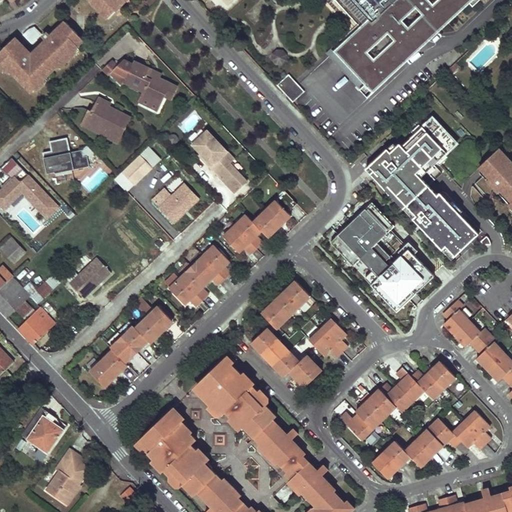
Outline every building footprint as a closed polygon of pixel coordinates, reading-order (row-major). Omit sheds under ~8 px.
[(94,5),(108,19),(124,3),(121,0),(94,0),(97,2),(94,5)] [(336,0),(361,25),(354,29),(335,50),(367,82),(361,88),(369,96),(389,77),(387,76),(414,50),(411,46),(434,24),(437,28),(466,0),(470,0),(336,0)] [(12,72),(31,92),(34,89),(44,79),(57,67),(77,47),(84,41),(66,22),(51,36),(46,41),(32,55),(15,38),(0,53),(0,60),(2,62),(12,72)] [(414,50),(437,28),(434,24),(411,46),(414,50)] [(77,47),(57,67),(62,67),(76,53),(77,47)] [(271,65),(285,66),(286,51),(272,50),(271,65)] [(12,72),(2,62),(0,64),(0,65),(6,72),(12,72)] [(141,69),(134,65),(125,82),(144,92),(142,96),(153,101),(155,97),(162,100),(164,96),(170,84),(163,81),(158,79),(153,76),(154,73),(142,66),(141,69)] [(277,86),(292,103),(305,92),(295,81),(289,75),(277,86)] [(44,84),(44,79),(34,89),(37,91),(44,84)] [(170,84),(164,96),(171,99),(177,88),(170,84)] [(171,99),(164,96),(162,100),(155,97),(153,101),(150,107),(164,114),(171,99)] [(94,125),(92,129),(102,135),(105,130),(120,138),(130,118),(115,110),(114,113),(107,109),(108,107),(110,104),(99,99),(92,112),(88,121),(94,125)] [(82,125),(92,129),(94,125),(88,121),(92,112),(89,111),(82,125)] [(400,146),(391,155),(388,151),(380,158),(384,163),(381,166),(379,164),(370,173),(387,191),(390,188),(418,217),(417,217),(423,223),(422,224),(433,235),(431,237),(441,248),(445,244),(454,254),(478,231),(438,190),(435,194),(421,180),(417,175),(423,170),(427,174),(453,149),(448,144),(452,140),(433,119),(403,148),(400,146)] [(105,130),(102,135),(117,142),(120,138),(105,130)] [(234,193),(247,182),(229,164),(234,159),(207,131),(192,144),(200,153),(205,159),(204,161),(234,193)] [(51,151),(42,153),(46,174),(54,173),(54,174),(89,167),(86,157),(83,157),(81,151),(70,153),(67,138),(49,142),(51,151)] [(457,145),(452,140),(448,144),(453,149),(457,145)] [(142,152),(154,165),(162,157),(150,144),(142,152)] [(511,163),(499,149),(480,167),(480,168),(511,202),(509,205),(510,206),(511,207),(511,163)] [(142,152),(122,172),(134,185),(154,165),(142,152)] [(11,179),(0,190),(0,204),(4,209),(21,192),(46,219),(59,207),(11,158),(1,168),(11,179)] [(367,171),(370,173),(379,164),(381,166),(384,163),(380,158),(367,171)] [(480,173),(509,205),(511,202),(480,168),(480,173)] [(423,170),(417,175),(421,180),(427,174),(423,170)] [(115,179),(127,192),(134,185),(122,172),(115,179)] [(159,209),(174,224),(200,199),(185,184),(172,196),(159,209)] [(159,209),(172,196),(165,188),(152,201),(159,209)] [(390,188),(387,191),(420,226),(422,224),(423,223),(417,217),(418,217),(390,188)] [(292,216),(277,200),(254,222),(247,215),(224,237),(239,253),(244,248),(251,255),(263,243),(257,236),(262,231),(269,238),(292,216)] [(373,202),(331,242),(354,266),(361,259),(373,271),(379,278),(372,285),(380,294),(383,291),(388,296),(385,299),(395,310),(408,297),(405,294),(411,287),(415,291),(416,290),(412,286),(416,283),(420,286),(433,273),(413,252),(407,247),(401,253),(395,258),(390,253),(389,254),(376,241),(381,236),(387,230),(393,224),(373,202)] [(381,236),(384,239),(390,233),(387,230),(381,236)] [(12,238),(26,252),(30,248),(17,234),(12,238)] [(0,249),(14,263),(26,252),(12,238),(0,249)] [(397,249),(401,253),(407,247),(413,252),(416,249),(407,240),(397,249)] [(454,254),(445,244),(441,248),(450,257),(454,254)] [(230,262),(215,246),(169,289),(185,305),(190,300),(197,307),(209,295),(202,288),(213,279),(219,285),(231,274),(225,267),(230,262)] [(109,276),(94,261),(67,287),(82,302),(109,276)] [(0,269),(0,289),(12,277),(3,268),(2,268),(0,269)] [(373,271),(365,278),(372,285),(379,278),(373,271)] [(180,279),(175,274),(165,283),(170,288),(180,279)] [(0,289),(0,309),(8,317),(16,309),(25,300),(29,296),(12,277),(0,289)] [(296,281),(262,313),(272,323),(277,329),(311,296),(296,281)] [(52,290),(45,282),(37,290),(44,298),(52,290)] [(405,294),(408,297),(415,291),(411,287),(405,294)] [(151,344),(174,322),(159,306),(154,311),(141,297),(134,304),(148,317),(136,328),(129,321),(118,332),(123,337),(111,348),(113,350),(90,372),(105,388),(128,366),(126,363),(149,341),(151,344)] [(25,300),(16,309),(24,317),(33,309),(25,300)] [(463,307),(458,300),(443,314),(449,320),(444,324),(466,347),(470,343),(477,350),(481,354),(477,359),(499,382),(503,377),(510,384),(511,386),(511,390),(511,391),(510,393),(511,395),(511,361),(494,343),(496,341),(484,329),(480,332),(459,311),(463,307)] [(19,330),(33,345),(56,324),(41,309),(37,313),(33,309),(24,317),(28,321),(19,330)] [(347,334),(332,318),(309,340),(324,355),(329,351),(336,358),(348,346),(341,339),(347,334)] [(272,323),(267,327),(272,333),(277,329),(272,323)] [(322,371),(307,355),(300,361),(272,333),(267,327),(251,342),(284,376),(289,371),(305,387),(322,371)] [(149,345),(141,352),(150,363),(158,356),(149,345)] [(6,358),(0,351),(0,375),(14,362),(8,356),(6,358)] [(228,356),(225,358),(232,365),(235,363),(228,356)] [(351,511),(352,511),(345,503),(341,499),(339,502),(332,495),(334,492),(336,491),(332,486),(322,476),(317,471),(304,457),(306,454),(295,443),(292,445),(283,435),(285,432),(273,420),(277,417),(266,406),(269,403),(258,392),(252,386),(241,375),(232,365),(225,358),(197,386),(208,398),(206,401),(210,405),(221,417),(226,412),(231,418),(242,429),(244,427),(260,444),(279,463),(287,472),(285,474),(291,480),(303,493),(315,506),(317,509),(313,511),(256,511),(251,507),(249,509),(239,498),(225,484),(205,464),(207,462),(197,450),(192,445),(197,440),(181,423),(182,422),(178,416),(173,421),(166,415),(138,442),(144,449),(154,459),(165,471),(181,488),(184,485),(194,496),(198,493),(209,505),(211,502),(220,511),(351,511)] [(341,418),(362,441),(397,407),(402,413),(425,390),(433,400),(456,378),(441,362),(426,376),(424,377),(417,370),(411,377),(403,367),(396,373),(403,380),(400,384),(393,390),(386,383),(356,412),(358,414),(354,419),(347,412),(341,418)] [(244,373),(241,375),(252,386),(255,384),(244,373)] [(260,390),(258,392),(269,403),(269,398),(260,390)] [(341,416),(349,405),(342,400),(334,412),(341,416)] [(32,420),(41,407),(36,404),(35,403),(26,416),(32,420)] [(210,405),(208,408),(216,417),(221,417),(210,405)] [(54,416),(41,407),(23,435),(40,448),(34,456),(42,461),(64,430),(51,420),(54,416)] [(171,410),(166,415),(173,421),(178,416),(171,410)] [(396,441),(373,463),(388,479),(411,457),(421,467),(449,441),(456,448),(462,442),(468,448),(473,443),(480,450),(492,438),(485,432),(490,426),(476,411),(453,433),(440,419),(406,451),(396,441)] [(242,429),(231,418),(229,420),(240,431),(242,429)] [(285,432),(283,435),(292,445),(295,443),(292,440),(298,434),(293,429),(287,435),(285,432)] [(142,452),(144,449),(138,442),(135,445),(142,452)] [(260,444),(258,446),(277,466),(279,463),(260,444)] [(199,448),(197,450),(207,462),(210,459),(199,448)] [(78,455),(70,449),(60,463),(63,466),(67,469),(64,473),(60,471),(47,490),(64,502),(75,487),(73,486),(76,483),(78,485),(89,469),(81,462),(75,459),(78,455)] [(162,473),(165,471),(154,459),(151,461),(162,473)] [(60,463),(56,468),(60,471),(64,473),(67,469),(63,466),(60,463)] [(323,465),(317,471),(322,476),(328,471),(323,465)] [(291,480),(288,482),(300,496),(303,493),(291,480)] [(228,482),(225,484),(239,498),(241,496),(228,482)] [(78,485),(76,483),(73,486),(75,487),(64,502),(68,504),(81,486),(78,485)] [(141,498),(130,487),(121,496),(132,507),(141,498)] [(511,511),(511,487),(510,488),(511,491),(491,497),(492,500),(485,502),(484,499),(465,504),(465,502),(457,504),(455,495),(439,500),(441,509),(431,511),(427,511),(425,504),(409,508),(409,511),(511,511)] [(484,499),(485,502),(492,500),(491,497),(489,489),(482,491),(484,499)] [(347,500),(345,503),(352,511),(355,509),(347,500)] [(212,507),(206,511),(220,511),(211,502),(209,505),(212,507)]
